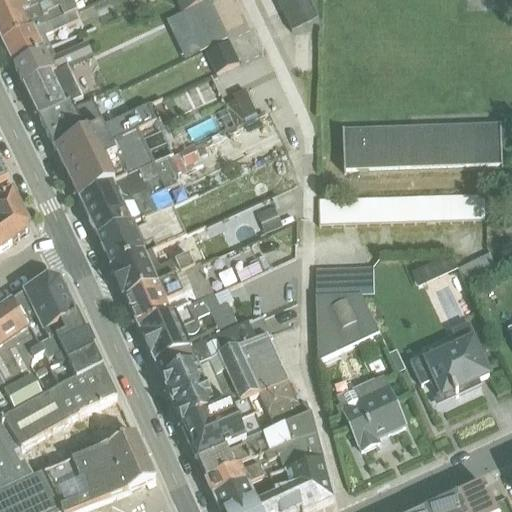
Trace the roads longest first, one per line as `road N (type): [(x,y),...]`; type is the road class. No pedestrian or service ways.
road 1 (secondary): [(187,511),(64,241)]
road 2 (residential): [(374,511),(511,449)]
road 3 (secondary): [(64,241),(0,105)]
